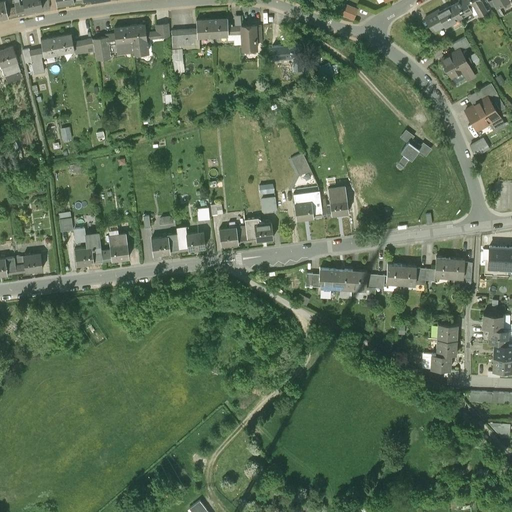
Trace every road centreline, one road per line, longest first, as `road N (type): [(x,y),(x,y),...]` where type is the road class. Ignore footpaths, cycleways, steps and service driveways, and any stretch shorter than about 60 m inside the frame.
road 1 (residential): [(0,293),(488,226)]
road 2 (residential): [(368,39),(410,66),(432,94),(488,226)]
road 3 (residential): [(217,0),(122,6),(0,30)]
